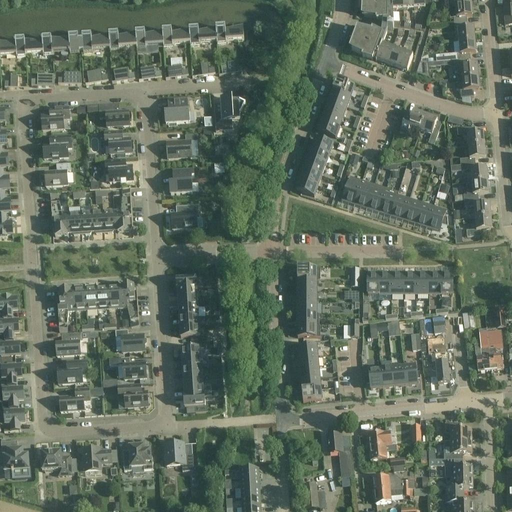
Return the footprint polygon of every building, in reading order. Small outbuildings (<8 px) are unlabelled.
[(394,27),(396,28),(396,24),(394,23),(394,14),(393,11),(392,0),(363,0),(363,18),(382,21),(380,35),(358,30),(350,51),(363,58),(363,60),(376,64),(377,63),(383,45),(384,42),(387,33),(389,33),(389,29),(393,29),(394,29),(394,27)] [(392,0),(393,11),(394,14),(396,14),(396,11),(403,10),(404,10),(403,0),(392,0)] [(407,10),(414,9),(415,9),(414,0),(403,0),(404,10),(403,10),(403,13),(406,13),(407,10)] [(425,0),(414,0),(415,9),(414,9),(414,12),(417,12),(418,9),(426,8),(425,0)] [(457,6),(458,19),(453,19),(454,25),(467,24),(467,19),(473,18),(472,5),(457,6)] [(459,31),(460,44),(476,42),(474,30),(467,30),(467,24),(454,25),(454,31),(459,31)] [(226,45),(226,43),(244,41),(243,33),(243,29),(225,32),(217,33),(217,30),(216,31),(217,43),(217,45),(226,45)] [(199,44),(217,43),(216,31),(198,34),(190,35),(190,32),(189,32),(190,45),(190,47),(200,46),(199,44)] [(190,45),(189,32),(172,36),(163,36),(163,34),(162,34),(163,47),(163,49),(173,48),(173,46),(190,45)] [(146,48),(163,47),(162,34),(145,38),(136,38),(136,36),(137,49),(137,51),(146,50),(146,48)] [(137,49),(136,36),(118,39),(110,40),(110,38),(109,38),(110,50),(110,52),(119,52),(119,50),(137,49)] [(92,52),(110,50),(109,38),(92,41),(80,42),(81,52),(83,52),(83,54),(93,54),(92,52)] [(52,56),(52,54),(51,42),(51,44),(42,45),(25,43),(26,56),(43,55),(43,57),(52,56)] [(81,52),(80,42),(69,43),(51,42),(52,54),(70,53),(70,55),(79,55),(79,52),(81,52)] [(384,42),(383,45),(377,63),(387,66),(393,49),(385,46),(387,43),(384,42)] [(460,44),(461,56),(457,56),(457,62),(457,63),(470,61),(470,55),(477,55),(476,42),(460,44)] [(26,58),(26,56),(25,43),(24,43),(24,46),(15,46),(0,45),(0,57),(16,57),(16,59),(26,58)] [(387,66),(397,69),(403,53),(395,50),(397,46),(394,46),(393,49),(387,66)] [(404,50),(403,53),(397,69),(408,72),(413,57),(406,54),(407,50),(404,50)] [(457,74),(457,81),(479,79),(478,67),(471,68),(470,61),(457,63),(457,62),(453,62),(454,68),(454,74),(457,74)] [(229,76),(242,74),(241,67),(235,68),(235,63),(227,64),(229,76)] [(202,78),(215,76),(214,69),(209,70),(208,65),(201,66),(202,78)] [(176,79),(189,77),(188,71),(182,71),(181,66),(174,67),(176,79)] [(140,70),(142,82),(162,79),(161,72),(155,73),(154,68),(140,70)] [(115,84),(135,81),(134,74),(128,75),(127,70),(113,72),(115,84)] [(89,86),(108,83),(107,76),(102,77),(101,72),(87,74),(89,86)] [(58,86),(81,86),(81,74),(64,74),(64,79),(58,79),(58,86)] [(31,88),(55,88),(54,76),(37,76),(37,81),(31,81),(31,88)] [(5,83),(5,90),(18,90),(18,78),(11,78),(11,83),(5,83)] [(479,79),(457,81),(458,87),(461,87),(461,93),(462,99),(475,98),(474,92),(480,91),(479,79)] [(334,92),(351,99),(355,88),(338,82),(334,92)] [(330,102),(348,109),(351,99),(334,92),(330,102)] [(240,116),(239,116),(245,104),(239,100),(236,99),(233,99),(231,101),(222,101),(223,115),(215,116),(215,111),(214,111),(216,133),(233,132),(232,122),(240,121),(240,116)] [(165,115),(166,125),(190,124),(189,113),(188,113),(187,102),(168,103),(169,115),(165,115)] [(348,109),(330,102),(326,113),(344,119),(348,109)] [(123,129),(124,127),(130,127),(129,121),(131,121),(131,120),(132,118),(131,116),(130,114),(129,115),(129,113),(113,114),(113,106),(99,107),(100,120),(106,120),(107,129),(116,128),(117,129),(118,130),(119,130),(121,130),(122,130),(123,129)] [(64,121),(70,121),(69,109),(50,110),(50,117),(41,118),(42,133),(64,131),(64,121)] [(414,112),(412,118),(406,116),(400,134),(408,137),(411,128),(421,131),(426,116),(414,112)] [(344,119),(326,113),(323,123),(340,129),(344,119)] [(434,147),(440,133),(434,131),(438,121),(426,116),(421,131),(431,135),(428,144),(434,147)] [(340,129),(323,123),(319,133),(336,140),(340,129)] [(467,136),(468,147),(485,146),(484,134),(473,135),(472,128),(458,130),(458,137),(467,136)] [(132,155),(131,153),(134,153),(133,143),(131,143),(131,141),(118,142),(118,134),(105,135),(105,148),(109,147),(110,156),(132,155)] [(167,144),(168,160),(191,159),(190,143),(198,142),(197,136),(185,137),(185,143),(181,143),(176,143),(167,144)] [(43,147),(44,161),(53,160),(53,162),(59,161),(59,160),(68,159),(68,150),(72,150),(71,138),(50,139),(51,146),(43,147)] [(312,150),(329,157),(333,147),(316,140),(312,150)] [(460,160),(461,166),(474,165),(474,159),(486,158),(485,146),(468,147),(469,160),(460,160)] [(0,170),(9,170),(8,156),(2,157),(2,150),(0,150),(0,170)] [(312,150),(308,161),(325,167),(329,157),(312,150)] [(105,163),(106,176),(109,176),(110,185),(120,184),(121,186),(127,185),(127,183),(134,183),(132,168),(126,168),(125,161),(105,163)] [(325,167),(308,161),(304,171),(322,178),(325,167)] [(67,173),(71,173),(70,165),(56,166),(57,173),(45,174),(46,189),(68,187),(67,173)] [(215,174),(224,174),(223,165),(215,166),(215,174)] [(461,166),(461,172),(470,171),(471,183),(488,181),(487,169),(475,170),(474,165),(461,166)] [(177,181),(178,185),(170,186),(170,185),(170,196),(193,195),(193,194),(191,194),(190,185),(192,185),(192,184),(191,178),(194,177),(194,171),(173,173),(173,182),(174,182),(177,181)] [(304,171),(300,181),(318,188),(322,178),(304,171)] [(0,192),(10,192),(10,183),(9,179),(4,179),(4,173),(0,173),(0,192)] [(355,206),(362,183),(350,179),(342,202),(355,206)] [(318,188),(300,181),(297,192),(314,198),(318,188)] [(464,202),(479,201),(478,195),(489,194),(488,181),(471,183),(472,183),(465,184),(467,196),(463,197),(464,202)] [(355,206),(367,210),(374,186),(362,183),(355,206)] [(367,210),(379,213),(386,190),(374,186),(367,210)] [(398,194),(386,190),(379,213),(391,217),(398,194)] [(391,217),(403,221),(410,198),(398,194),(391,217)] [(0,215),(12,215),(11,205),(11,202),(5,202),(5,195),(0,195),(0,215)] [(403,221),(415,225),(423,202),(410,198),(403,221)] [(121,212),(114,212),(116,234),(131,233),(130,217),(132,217),(131,199),(122,200),(121,212)] [(490,205),(479,206),(479,201),(464,202),(464,209),(474,208),(475,219),(491,217),(490,205)] [(415,225),(427,229),(435,205),(423,202),(415,225)] [(71,237),(69,215),(62,216),(60,204),(51,205),(52,223),(54,222),(55,238),(71,237)] [(447,209),(435,205),(427,229),(440,232),(442,226),(447,228),(448,217),(445,216),(447,209)] [(196,220),(199,220),(198,207),(176,209),(177,221),(172,221),(173,232),(197,230),(196,220)] [(116,234),(114,212),(103,213),(104,235),(116,234)] [(93,236),(104,235),(103,213),(92,214),(93,236)] [(93,236),(92,214),(81,215),(82,237),(93,236)] [(71,237),(82,237),(81,215),(69,215),(71,237)] [(475,219),(476,231),(466,232),(467,239),(481,237),(481,231),(492,230),(491,217),(475,219)] [(0,239),(7,239),(7,237),(13,237),(12,224),(7,224),(6,218),(0,218),(0,239)] [(316,281),(316,282),(320,282),(320,270),(298,270),(298,281),(316,281)] [(199,274),(187,275),(187,281),(176,281),(177,291),(178,291),(197,290),(198,290),(197,280),(200,280),(199,274)] [(380,296),(380,275),(368,275),(368,296),(380,296)] [(380,296),(392,296),(392,275),(380,275),(380,296)] [(404,275),(392,275),(392,296),(404,296),(404,275)] [(404,296),(416,296),(416,275),(404,275),(404,296)] [(428,275),(416,275),(416,296),(428,296),(428,275)] [(428,296),(440,296),(440,275),(428,275),(428,296)] [(440,275),(440,296),(452,296),(452,275),(440,275)] [(316,281),(298,281),(298,293),(316,293),(316,282),(316,281)] [(135,287),(119,288),(121,310),(128,310),(130,321),(139,321),(138,303),(136,303),(135,287)] [(121,310),(119,288),(108,289),(109,311),(121,310)] [(98,312),(109,311),(108,289),(97,290),(98,312)] [(87,312),(86,290),(74,291),(76,313),(87,312)] [(97,290),(86,290),(87,312),(98,312),(97,290)] [(179,301),(198,299),(197,290),(178,291),(179,301)] [(69,314),(76,313),(74,291),(59,292),(60,308),(58,308),(59,326),(68,326),(69,314)] [(316,293),(298,293),(298,305),(316,305),(316,293)] [(0,321),(13,320),(13,314),(18,314),(17,300),(12,301),(11,299),(3,300),(3,301),(0,301),(0,321)] [(179,310),(198,309),(198,299),(179,301),(179,310)] [(316,316),(316,315),(316,305),(298,305),(298,316),(316,316)] [(180,320),(199,319),(198,309),(179,310),(180,320)] [(504,311),(494,312),(496,331),(506,330),(504,311)] [(465,331),(474,330),(472,314),(463,315),(465,331)] [(298,328),(320,328),(320,327),(319,327),(319,315),(316,315),(316,316),(298,316),(298,328)] [(180,329),(199,328),(199,319),(180,320),(180,329)] [(0,344),(15,343),(14,336),(20,336),(19,323),(0,324),(0,344)] [(388,325),(388,332),(399,331),(398,324),(388,325)] [(434,337),(443,335),(445,335),(444,324),(433,325),(434,337)] [(351,327),(351,340),(359,340),(359,337),(359,327),(351,327)] [(191,344),(204,344),(203,338),(200,338),(199,328),(180,329),(181,339),(191,338),(191,344)] [(320,339),(320,328),(298,328),(298,339),(320,339)] [(377,336),(388,335),(387,328),(376,329),(377,336)] [(145,353),(145,346),(147,345),(147,341),(144,340),(144,337),(129,338),(128,332),(116,333),(116,339),(122,339),(123,354),(145,353)] [(501,332),(487,333),(490,373),(504,371),(502,356),(497,356),(496,351),(503,350),(501,332)] [(490,373),(487,333),(479,334),(482,358),(477,358),(478,374),(490,373)] [(82,335),(62,336),(62,344),(57,350),(57,359),(81,357),(80,343),(83,343),(82,335)] [(427,342),(428,357),(432,356),(433,364),(436,364),(438,385),(450,384),(448,363),(447,363),(445,346),(444,347),(443,340),(443,335),(434,337),(431,337),(432,341),(427,342)] [(422,354),(420,339),(412,339),(413,355),(422,354)] [(183,361),(201,359),(201,350),(204,350),(204,344),(191,344),(191,350),(182,351),(183,361)] [(0,366),(16,366),(16,359),(21,358),(20,345),(0,346),(0,366)] [(299,361),(317,359),(316,348),(298,350),(299,361)] [(201,359),(183,361),(183,370),(202,369),(201,359)] [(300,372),(318,370),(317,359),(299,361),(300,372)] [(110,368),(118,367),(124,367),(125,381),(147,380),(146,365),(131,366),(130,360),(118,360),(109,361),(110,368)] [(89,376),(88,363),(68,364),(68,371),(58,372),(58,376),(56,376),(57,382),(59,382),(59,387),(83,385),(83,376),(89,376)] [(403,367),(403,369),(404,369),(406,388),(417,387),(417,381),(420,380),(420,373),(416,374),(415,366),(403,367)] [(0,381),(1,382),(2,389),(18,388),(17,381),(23,381),(22,368),(0,369),(0,381)] [(371,391),(383,390),(381,371),(381,368),(369,369),(370,378),(366,379),(367,386),(370,385),(371,391)] [(202,369),(183,370),(184,380),(203,379),(202,369)] [(394,389),(406,388),(404,369),(403,369),(392,370),(394,389)] [(300,372),(301,382),(320,381),(318,370),(300,372)] [(392,370),(381,371),(383,390),(394,389),(392,370)] [(203,388),(203,379),(184,380),(184,390),(203,388)] [(302,393),(321,391),(320,381),(301,382),(302,393)] [(126,401),(126,410),(149,409),(149,406),(150,406),(149,400),(148,400),(148,394),(132,395),(132,388),(119,388),(120,401),(126,401)] [(184,390),(185,399),(204,398),(203,388),(184,390)] [(0,403),(3,404),(3,412),(19,411),(19,404),(24,404),(23,390),(0,392),(0,403)] [(90,390),(76,391),(76,398),(60,399),(61,414),(85,413),(84,403),(90,403),(90,390)] [(103,398),(103,390),(90,391),(90,399),(103,398)] [(321,391),(302,393),(303,404),(322,402),(321,391)] [(185,399),(184,399),(185,409),(195,409),(196,414),(208,414),(208,408),(205,408),(205,398),(204,398),(185,399)] [(0,424),(2,426),(4,427),(5,434),(21,433),(20,427),(26,426),(25,413),(0,414),(0,424)] [(450,433),(450,441),(472,441),(471,429),(459,429),(459,423),(444,424),(444,433),(450,433)] [(420,427),(411,428),(412,446),(421,445),(420,427)] [(369,436),(370,449),(385,447),(389,447),(391,447),(390,434),(369,436)] [(342,480),(353,479),(350,449),(342,450),(340,437),(328,438),(329,455),(339,454),(342,480)] [(457,460),(459,460),(459,454),(472,453),(472,441),(450,441),(450,451),(445,451),(445,461),(457,461),(457,460)] [(18,443),(1,444),(2,453),(5,453),(5,459),(4,459),(5,472),(12,472),(12,474),(21,473),(21,471),(29,471),(28,457),(21,458),(20,452),(19,452),(18,443)] [(166,446),(167,468),(183,467),(183,473),(194,473),(193,456),(185,457),(184,445),(166,446)] [(387,460),(386,453),(396,453),(396,447),(391,447),(389,447),(385,447),(370,449),(371,462),(387,460)] [(145,452),(144,448),(130,449),(130,453),(123,453),(125,473),(132,473),(132,469),(144,468),(144,472),(153,471),(153,465),(154,465),(154,463),(153,463),(153,459),(151,459),(150,452),(145,452)] [(85,471),(102,470),(101,466),(112,465),(111,452),(94,453),(94,451),(84,452),(85,462),(83,462),(84,471),(85,471)] [(63,478),(72,478),(71,458),(62,459),(62,453),(42,454),(43,472),(62,471),(63,478)] [(406,468),(405,460),(390,461),(391,469),(406,468)] [(445,479),(451,478),(472,478),(472,467),(457,467),(457,461),(445,461),(445,479)] [(241,481),(260,480),(259,470),(240,471),(241,481)] [(373,480),(374,493),(390,491),(414,490),(414,491),(415,490),(415,483),(403,484),(396,478),(389,479),(373,480)] [(445,497),(458,496),(458,489),(473,489),(472,478),(451,478),(451,490),(445,490),(445,497)] [(260,480),(241,481),(241,491),(260,489),(260,480)] [(316,486),(302,488),(304,511),(319,510),(316,486)] [(260,489),(241,491),(242,500),(261,499),(260,489)] [(391,504),(391,498),(403,497),(403,498),(410,498),(410,500),(414,499),(414,491),(414,490),(390,491),(374,493),(376,506),(391,504)] [(452,504),(452,511),(473,511),(473,503),(458,504),(458,496),(445,497),(445,504),(452,504)] [(261,499),(242,500),(243,510),(261,509),(261,499)]
